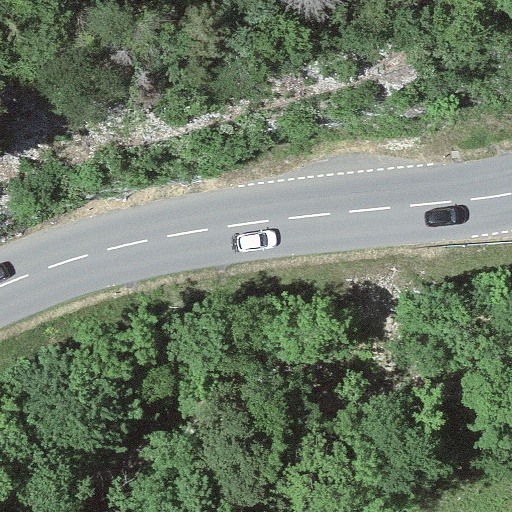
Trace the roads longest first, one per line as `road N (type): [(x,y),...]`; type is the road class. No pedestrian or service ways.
road 1 (secondary): [(0,289),(132,245),(238,225),(511,194)]
road 2 (track): [(43,511),(191,432),(320,403),(511,384)]
